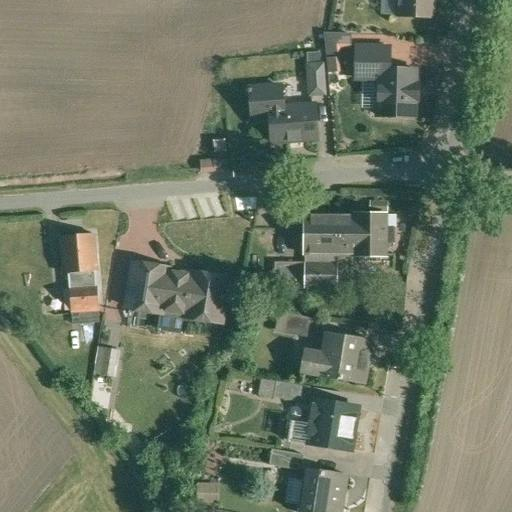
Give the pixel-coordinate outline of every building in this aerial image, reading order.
[(397,0),(397,18),(433,19),(433,0),(397,0)] [(346,36),(331,35),(330,46),(346,46),(346,36)] [(390,47),(356,47),(355,78),(379,79),(379,69),(389,69),(390,47)] [(325,95),(323,65),(307,66),(310,96),(325,95)] [(415,84),(415,70),(389,69),(379,69),(379,79),(378,116),(414,117),(415,101),(417,101),(417,84),(415,84)] [(281,87),(245,90),(245,94),(250,94),(251,113),(269,111),(269,109),(282,108),(281,87)] [(314,105),(282,108),(269,109),(269,111),(272,143),(317,140),(314,105)] [(353,216),(352,256),(386,256),(387,215),(353,215),(353,216)] [(336,256),(352,256),(353,216),(305,216),(304,264),(290,264),(290,289),(336,289),(336,256)] [(93,234),(61,237),(64,274),(69,274),(71,288),(97,285),(93,234)] [(133,263),(126,307),(186,317),(189,321),(199,323),(203,320),(221,323),(229,279),(133,263)] [(97,285),(71,288),(73,314),(101,312),(99,285),(97,285)] [(319,320),(287,314),(284,334),(292,335),(293,329),(317,333),(319,320)] [(371,341),(322,332),(322,334),(332,335),(328,355),(305,351),(300,355),(297,369),(301,373),(364,384),(371,341)] [(97,349),(90,408),(114,411),(121,351),(97,349)] [(310,387),(277,381),(274,399),(307,404),(310,387)] [(357,407),(314,400),(313,402),(317,403),(314,425),(310,424),(306,443),(350,451),(353,431),(352,431),(356,408),(357,409),(357,407)] [(306,443),(310,424),(292,421),(289,441),(306,443)] [(303,455),(272,450),(269,466),(301,471),(303,455)] [(339,511),(346,476),(311,471),(304,511),(339,511)]
